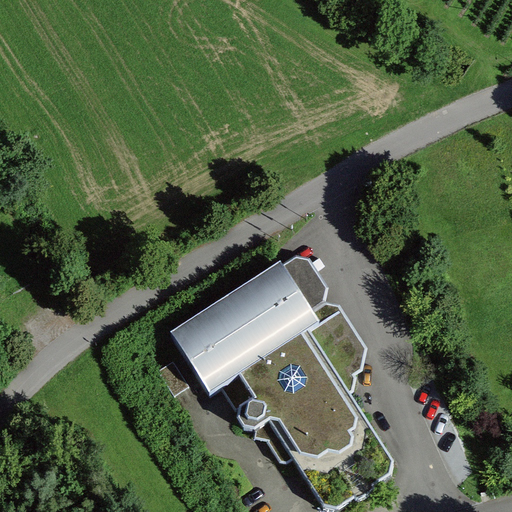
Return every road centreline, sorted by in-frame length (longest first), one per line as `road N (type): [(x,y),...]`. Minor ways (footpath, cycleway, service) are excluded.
road 1 (residential): [(334,181),(157,286),(37,376),(0,417)]
road 2 (residential): [(334,181),(439,502)]
road 3 (trunk): [(0,273),(159,511)]
road 4 (residential): [(511,90),(334,181)]
